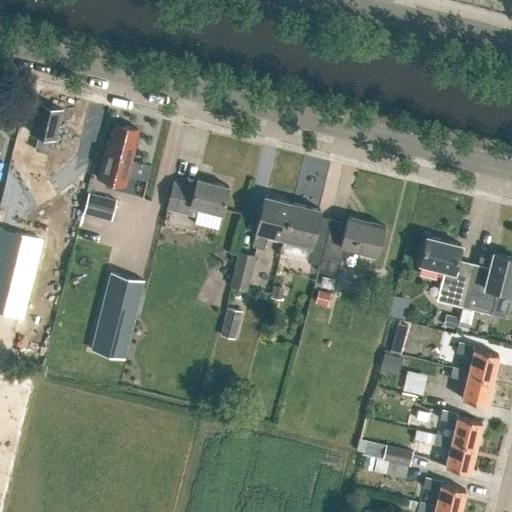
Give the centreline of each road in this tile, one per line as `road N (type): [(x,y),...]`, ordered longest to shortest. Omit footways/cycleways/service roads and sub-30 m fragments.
road 1 (secondary): [(511,172),(0,40)]
road 2 (tertiary): [(511,48),(315,0)]
